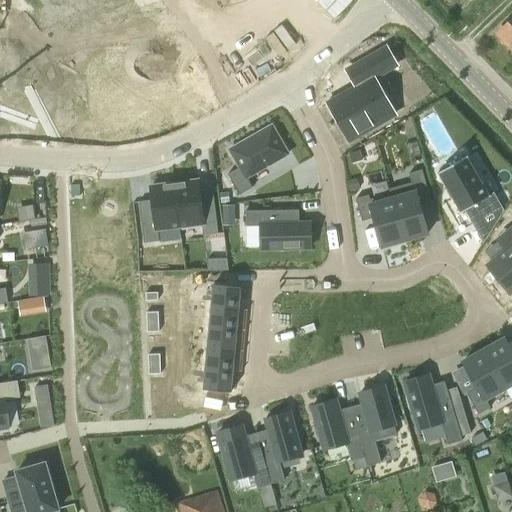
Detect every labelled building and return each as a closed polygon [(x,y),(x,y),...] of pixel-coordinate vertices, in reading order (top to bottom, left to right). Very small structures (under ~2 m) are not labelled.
[(84,0),(92,9),(102,0),(84,0)] [(133,2),(130,0),(102,0),(92,9),(105,27),(133,2)] [(511,18),(496,34),(508,46),(509,50),(511,52),(511,18)] [(137,71),(156,107),(176,96),(160,71),(170,65),(158,44),(149,50),(155,61),(137,71)] [(387,47),(360,63),(368,77),(395,61),(387,47)] [(16,89),(19,56),(1,53),(0,62),(0,110),(1,94),(16,95),(16,89)] [(40,70),(37,109),(59,111),(61,82),(74,82),(74,61),(63,61),(63,70),(40,70)] [(120,96),(132,118),(156,107),(137,71),(117,83),(112,73),(101,79),(110,101),(120,96)] [(374,77),(327,104),(349,141),(395,114),(374,77)] [(239,166),(228,173),(239,193),(253,185),(248,177),(289,154),(271,123),(228,147),(239,166)] [(466,153),(435,168),(438,174),(439,174),(448,189),(453,198),(461,212),(459,212),(460,213),(465,211),(469,208),(477,222),(499,209),(497,208),(501,205),(494,192),(488,195),(467,158),(468,157),(466,153)] [(413,188),(391,194),(404,240),(427,234),(419,204),(430,201),(422,172),(410,175),(413,188)] [(198,180),(174,183),(179,225),(201,223),(203,234),(218,233),(213,191),(199,193),(198,180)] [(152,199),(139,201),(144,242),(159,240),(157,228),(179,225),(174,183),(150,186),(152,199)] [(368,194),(355,198),(362,221),(373,217),(381,247),(404,240),(391,194),(370,200),(368,194)] [(34,209),(17,211),(19,222),(35,219),(34,209)] [(246,211),(246,226),(260,226),(260,248),(285,248),(285,251),(299,251),(299,248),(309,248),(309,224),(300,224),(289,224),(289,210),(246,211)] [(509,251),(486,267),(506,297),(511,292),(511,240),(505,245),(509,251)] [(211,258),(211,270),(226,270),(226,258),(211,258)] [(238,305),(240,284),(212,282),(210,302),(238,305)] [(30,296),(48,295),(51,295),(51,285),(48,285),(30,285),(30,296)] [(0,304),(8,303),(6,288),(0,289),(0,304)] [(158,293),(146,293),(146,301),(158,301),(158,293)] [(43,299),(30,301),(32,312),(45,310),(43,299)] [(236,325),(238,305),(210,302),(208,323),(236,325)] [(147,322),(159,322),(158,312),(147,312),(147,322)] [(159,332),(159,322),(147,322),(147,332),(159,332)] [(234,346),(236,325),(208,323),(206,344),(234,346)] [(32,335),(34,367),(54,365),(52,333),(32,335)] [(511,352),(503,336),(482,348),(505,388),(511,384),(511,352)] [(231,367),(234,346),(206,344),(204,364),(231,367)] [(482,348),(461,359),(477,388),(466,394),(478,414),(490,408),(485,399),(505,388),(482,348)] [(148,365),(160,364),(160,354),(148,355),(148,365)] [(160,364),(148,365),(148,375),(161,374),(160,364)] [(229,387),(231,367),(204,364),(201,384),(229,387)] [(428,374),(406,381),(420,428),(441,422),(448,444),(462,440),(461,436),(458,425),(447,389),(445,382),(432,386),(428,374)] [(0,429),(8,429),(4,400),(20,398),(17,381),(0,383),(0,429)] [(365,411),(352,415),(364,456),(363,456),(365,464),(380,460),(374,439),(396,433),(382,384),(359,390),(365,411)] [(48,385),(35,387),(37,401),(40,418),(41,428),(54,426),(48,385)] [(333,397),(310,404),(323,451),(346,445),(350,459),(363,456),(364,456),(352,415),(339,418),(333,397)] [(271,435),(258,439),(271,483),(284,479),(283,476),(279,461),(302,455),(289,411),(267,418),(269,428),(271,435)] [(458,425),(461,436),(471,433),(467,422),(458,425)] [(241,425),(218,431),(231,478),(252,472),(256,484),(256,485),(257,487),(271,483),(258,439),(246,442),(244,435),(241,425)] [(23,495),(8,499),(11,511),(48,511),(58,509),(45,463),(42,464),(41,460),(28,464),(29,468),(16,471),(17,475),(23,495)] [(441,479),(457,474),(454,460),(437,464),(441,479)] [(503,498),(511,494),(511,478),(509,469),(495,473),(503,498)] [(224,511),(218,490),(177,502),(180,511),(224,511)]
